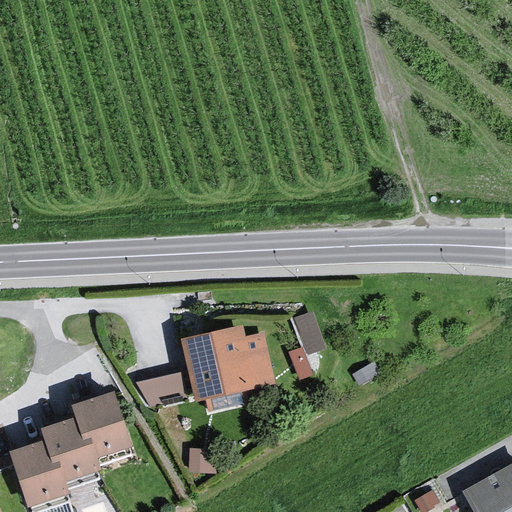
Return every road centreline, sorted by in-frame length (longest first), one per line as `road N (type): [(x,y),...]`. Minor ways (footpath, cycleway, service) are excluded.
road 1 (tertiary): [(0,262),(426,244),(511,248)]
road 2 (track): [(362,0),(426,244)]
road 3 (residential): [(0,309),(29,308),(52,368),(0,417)]
